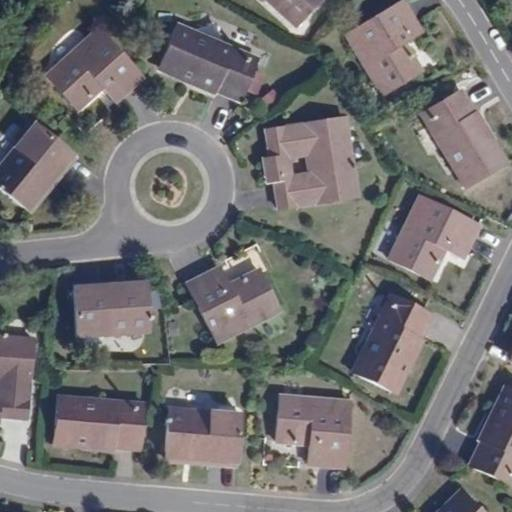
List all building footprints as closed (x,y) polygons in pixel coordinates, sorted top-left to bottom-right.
[(264,0),(295,29),(321,0),(264,0)] [(413,58),(403,42),(421,32),(402,1),(344,36),(380,96),(415,75),(407,61),(413,58)] [(256,61),(179,28),(160,68),(238,103),(256,61)] [(142,80),(96,30),(45,76),(73,107),(84,96),(88,100),(101,88),(115,103),(142,80)] [(421,71),(413,58),(407,61),(415,75),(421,71)] [(503,166),(459,92),(422,114),(466,188),(503,166)] [(76,111),(88,100),(84,96),(73,107),(76,111)] [(356,197),(343,119),(265,131),(270,160),(271,166),(288,163),(286,154),(306,151),(310,179),(291,182),(289,173),(272,176),(273,182),(277,210),(356,197)] [(58,174),(73,155),(35,124),(0,166),(0,189),(22,207),(52,170),(58,174)] [(273,182),(272,176),(271,166),(270,160),(262,161),(265,183),(273,182)] [(22,207),(28,211),(58,174),(52,170),(22,207)] [(462,259),(478,227),(419,197),(387,260),(423,279),(430,264),(435,266),(443,250),(462,259)] [(427,281),(435,266),(430,264),(423,279),(427,281)] [(276,312),(259,276),(244,282),(241,276),(224,285),(216,268),(183,284),(212,343),(276,312)] [(259,276),(256,269),(241,276),(244,282),(259,276)] [(143,292),(143,284),(96,287),(97,295),(143,292)] [(146,335),(143,292),(97,295),(96,287),(70,289),(75,339),(146,335)] [(392,392),(430,316),(391,296),(352,372),(392,392)] [(0,417),(24,419),(33,341),(0,337),(0,379),(2,380),(1,400),(0,399),(0,417)] [(509,485),(511,479),(511,392),(506,390),(470,466),(509,485)] [(342,468),(348,402),(278,396),(274,437),(289,438),(289,444),(308,446),(307,465),(342,468)] [(137,451),(141,407),(56,400),(52,444),(137,451)] [(236,465),(241,415),(169,408),(165,452),(212,455),(212,462),(236,465)] [(11,456),(23,457),(26,429),(13,428),(11,456)] [(212,462),(212,455),(165,452),(164,458),(212,462)] [(478,511),(460,494),(442,511),(478,511)]
